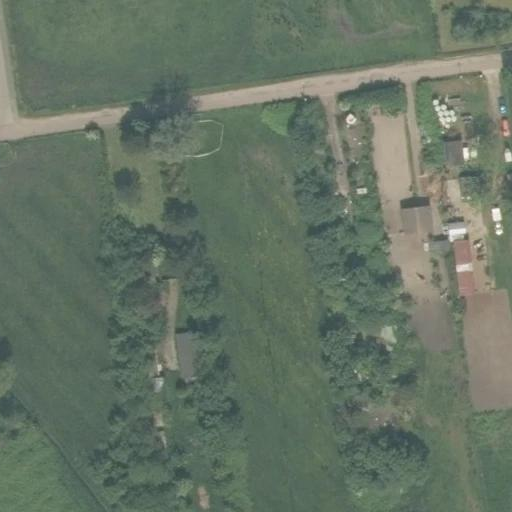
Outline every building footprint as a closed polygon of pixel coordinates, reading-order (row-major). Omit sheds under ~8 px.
[(449,164),(465,163),(463,138),(447,140),(449,164)] [(415,220),(388,224),(391,250),(419,247),(415,220)] [(477,292),(474,237),(458,238),(461,292),(477,292)] [(187,346),(167,348),(172,389),(191,387),(187,346)] [(141,355),(121,357),(128,417),(155,413),(152,391),(145,392),(141,355)]
